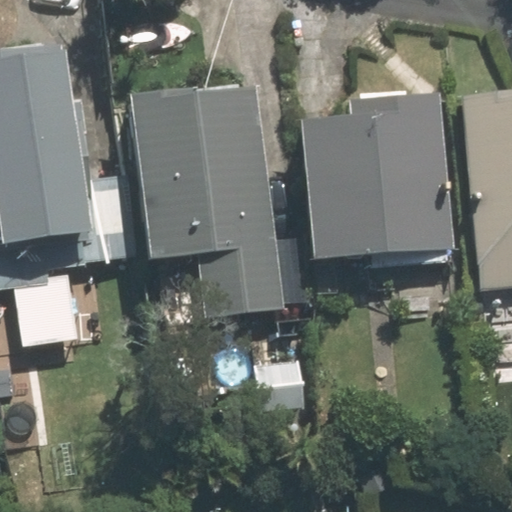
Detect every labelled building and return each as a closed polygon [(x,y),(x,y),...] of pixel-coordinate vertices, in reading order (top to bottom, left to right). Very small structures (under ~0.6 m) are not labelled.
[(0,258),(75,248),(70,209),(88,206),(74,107),(57,110),(52,72),(0,78),(0,258)] [(262,244),(245,96),(112,111),(130,277),(188,270),(194,328),(289,318),(281,242),(262,244)] [(511,109),(446,117),(467,300),(511,295),(511,109)] [(428,122),(285,133),(296,275),(440,264),(428,122)] [(71,347),(65,286),(3,292),(9,353),(71,347)] [(295,366),(242,368),(245,418),(297,416),(295,366)] [(4,375),(0,374),(0,460),(11,459),(15,510),(123,501),(118,432),(49,437),(45,394),(6,398),(4,375)]
